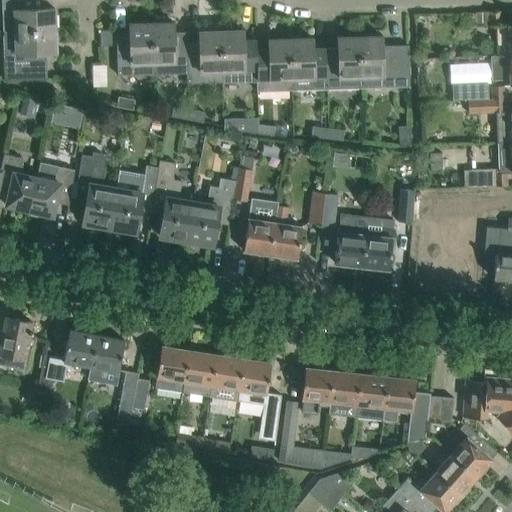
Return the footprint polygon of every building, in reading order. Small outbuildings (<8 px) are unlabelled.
[(54,31),(53,7),(43,8),(43,0),(1,0),(2,32),(54,31)] [(511,53),(511,23),(501,24),(500,11),(475,12),(476,24),(496,24),(497,54),(511,53)] [(152,73),(150,22),(128,23),(129,33),(116,33),(117,75),(152,73)] [(187,72),(186,40),(186,31),(173,31),(173,22),(150,22),(152,73),(187,72)] [(256,80),(256,48),(255,38),(242,39),(242,29),(220,30),(221,81),(256,80)] [(221,81),(220,30),(198,30),(198,40),(186,40),(187,72),(187,82),(221,81)] [(54,52),(54,31),(2,32),(4,79),(45,78),(44,52),(54,52)] [(360,87),(358,36),(337,37),(337,46),(324,47),(326,88),(360,87)] [(408,86),(407,45),(382,45),(381,36),(358,36),(360,87),(408,86)] [(326,88),(324,47),(312,47),(312,37),(289,38),(291,89),(326,88)] [(291,89),(289,38),(268,38),(268,48),(256,48),(256,80),(257,90),(291,89)] [(421,62),(434,63),(434,49),(422,48),(421,62)] [(511,84),(511,53),(497,54),(491,55),(492,80),(510,79),(510,84),(511,84)] [(98,69),(99,92),(114,91),(114,68),(98,69)] [(504,97),(503,85),(492,85),(492,97),(504,97)] [(31,116),(35,97),(20,94),(16,113),(31,116)] [(133,108),(135,98),(118,95),(117,105),(117,106),(133,109),(133,108)] [(492,97),(468,99),(469,112),(505,110),(504,97),(492,97)] [(54,103),(50,122),(79,127),(82,109),(54,103)] [(186,118),(188,108),(173,105),(171,115),(186,118)] [(203,121),(205,111),(188,108),(186,118),(203,121)] [(511,140),(511,110),(506,110),(506,127),(497,127),(497,141),(511,140)] [(274,136),(274,125),(258,123),(257,133),(274,136)] [(326,137),(327,127),(312,125),(311,136),(326,137)] [(411,145),(411,125),(398,125),(399,144),(399,145),(411,145)] [(343,139),(344,129),(327,127),(326,137),(343,139)] [(511,171),(511,140),(497,141),(498,168),(464,169),(464,186),(507,185),(506,172),(511,171)] [(107,228),(115,185),(101,182),(105,160),(105,156),(103,153),(100,152),(92,151),(91,155),(81,153),(73,199),(85,201),(81,223),(107,228)] [(442,170),(442,151),(430,152),(430,170),(442,170)] [(28,210),(37,174),(23,171),(22,157),(4,152),(1,166),(0,166),(0,167),(0,169),(0,170),(0,189),(8,191),(5,205),(28,210)] [(246,201),(251,169),(250,169),(252,156),(240,154),(235,180),(232,198),(246,201)] [(184,240),(191,198),(178,195),(181,180),(172,178),(175,162),(159,159),(157,166),(158,166),(150,212),(162,214),(158,236),(184,240)] [(37,174),(28,210),(31,211),(30,215),(42,217),(43,214),(52,216),(55,202),(68,205),(74,169),(58,166),(39,161),(37,174)] [(158,166),(157,166),(145,164),(144,173),(132,171),(130,187),(115,185),(107,228),(135,232),(139,210),(150,212),(158,166)] [(227,224),(232,198),(235,180),(222,177),(220,186),(209,184),(206,200),(191,198),(184,240),(211,244),(215,222),(227,224)] [(411,222),(414,190),(400,188),(397,220),(411,222)] [(320,223),(324,192),(312,190),(308,222),(320,223)] [(334,225),(338,194),(324,192),(320,223),(334,225)] [(268,254),(273,220),(275,220),(277,205),(277,202),(251,198),(243,250),(268,254)] [(297,258),(302,224),(286,222),(288,206),(277,205),(275,220),(273,220),(268,254),(297,258)] [(362,267),(368,216),(340,213),(334,264),(362,267)] [(389,270),(394,220),(368,216),(362,267),(389,270)] [(495,252),(493,278),(511,279),(511,218),(507,218),(507,228),(507,232),(498,231),(497,252),(495,252)] [(0,364),(22,369),(24,359),(25,359),(31,322),(4,317),(0,339),(0,364)] [(91,367),(97,333),(69,328),(63,358),(44,354),(37,390),(50,392),(52,378),(63,380),(65,367),(70,368),(71,363),(91,367)] [(116,385),(124,338),(97,333),(91,367),(88,380),(116,385)] [(183,381),(188,350),(161,346),(155,387),(182,391),(184,381),(183,381)] [(210,385),(215,355),(188,350),(183,381),(184,381),(185,392),(206,395),(210,385)] [(236,399),(242,359),(215,355),(210,385),(209,395),(236,399)] [(266,392),(271,363),(242,359),(236,399),(262,404),(260,420),(263,420),(261,433),(265,434),(265,439),(274,440),(280,398),(281,395),(266,392)] [(328,402),(332,371),(304,368),(301,399),(303,399),(301,411),(317,413),(319,401),(328,402)] [(137,377),(138,377),(138,372),(126,369),(116,417),(129,420),(137,377)] [(354,417),(359,374),(332,371),(328,402),(328,414),(354,417)] [(382,420),(383,408),(386,377),(359,374),(354,417),(382,420)] [(511,376),(486,375),(486,381),(465,379),(462,415),(486,417),(487,409),(498,410),(495,414),(511,430),(511,376)] [(143,409),(149,379),(138,377),(137,377),(129,420),(126,438),(137,440),(142,409),(143,409)] [(412,411),(415,380),(386,377),(383,408),(382,420),(396,422),(397,409),(412,411)] [(439,420),(441,396),(429,395),(428,410),(427,419),(439,420)] [(452,421),(453,397),(441,396),(439,420),(452,421)] [(292,445),(298,401),(287,399),(279,460),(312,466),(322,467),(323,450),(314,449),(314,448),(292,445)] [(426,437),(427,419),(428,410),(416,408),(413,440),(419,438),(420,439),(426,437)] [(491,459),(497,452),(464,422),(458,429),(465,435),(449,453),(476,476),(479,478),(486,470),(483,468),(491,459)] [(231,442),(202,437),(201,447),(229,452),(231,442)] [(419,439),(406,443),(408,449),(416,455),(426,445),(419,439)] [(352,461),(378,453),(378,448),(351,445),(351,453),(350,457),(352,461)] [(271,449),(261,448),(260,457),(270,459),(271,449)] [(350,457),(351,453),(323,450),(322,467),(350,457)] [(476,476),(449,453),(434,470),(464,496),(469,489),(469,485),(476,476)] [(464,496),(434,470),(426,479),(421,475),(414,483),(408,476),(398,488),(425,511),(434,511),(438,508),(443,511),(446,511),(452,505),(456,505),(464,496)] [(342,492),(326,476),(318,479),(316,483),(307,493),(321,504),(328,509),(342,492)] [(425,511),(398,488),(383,505),(391,511),(425,511)] [(313,511),(321,504),(307,493),(294,510),(296,511),(313,511)]
